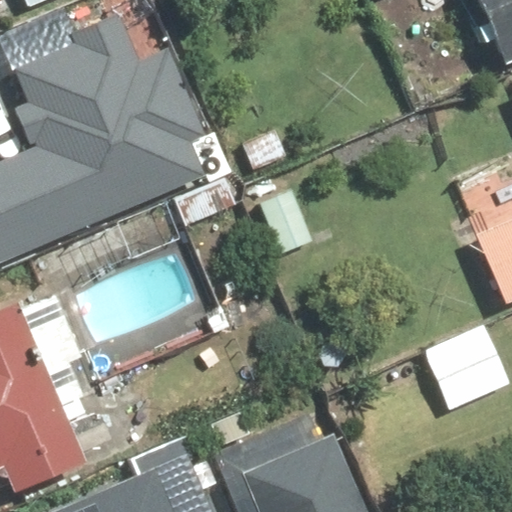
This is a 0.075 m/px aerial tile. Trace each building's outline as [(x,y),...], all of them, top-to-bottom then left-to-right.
[(0,158),(0,249),(200,165),(186,130),(201,123),(165,40),(139,51),(116,0),(108,0),(61,20),(67,36),(13,59),(29,97),(12,104),(29,146),(0,158)] [(511,0),(484,0),(504,51),(511,47),(511,0)] [(245,175),(290,158),(276,123),(232,140),(245,175)] [(289,190),(249,206),(269,255),(309,238),(289,190)] [(511,203),(479,216),(511,300),(511,299),(511,203)] [(125,445),(57,283),(0,306),(0,464),(8,461),(20,489),(125,445)] [(474,325),(410,351),(438,417),(501,390),(474,325)] [(406,370),(365,387),(389,447),(430,430),(406,370)] [(210,442),(237,511),(376,511),(343,423),(327,429),(317,402),(210,442)] [(168,511),(153,475),(61,511),(168,511)]
